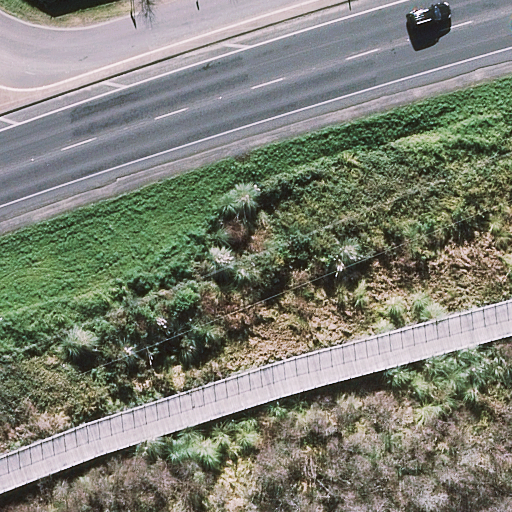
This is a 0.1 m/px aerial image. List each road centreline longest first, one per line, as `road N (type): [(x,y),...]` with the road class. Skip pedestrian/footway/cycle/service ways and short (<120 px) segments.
road 1 (trunk): [(511,8),(134,111),(0,158)]
road 2 (trunk): [(0,52),(46,59),(240,0)]
